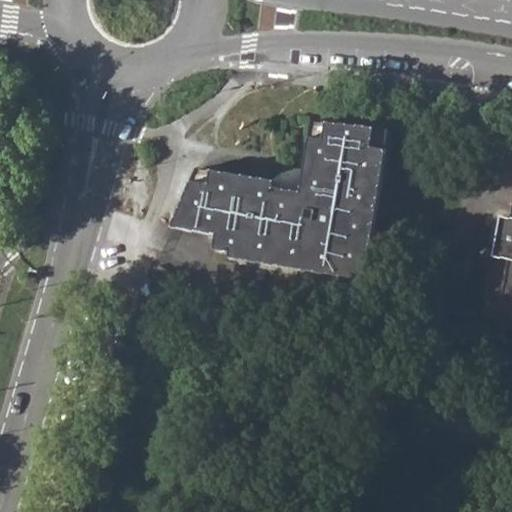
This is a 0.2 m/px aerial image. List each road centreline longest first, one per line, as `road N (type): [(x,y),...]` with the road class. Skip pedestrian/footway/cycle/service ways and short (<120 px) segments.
road 1 (tertiary): [(0,503),(117,68)]
road 2 (secondary): [(179,53),(275,39),(363,39),(511,54)]
road 3 (secondary): [(511,28),(349,0)]
